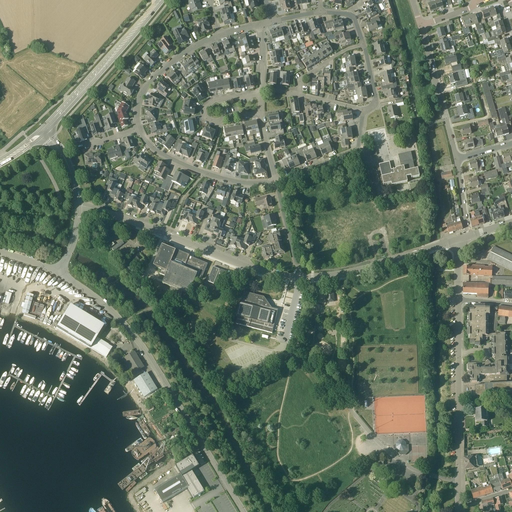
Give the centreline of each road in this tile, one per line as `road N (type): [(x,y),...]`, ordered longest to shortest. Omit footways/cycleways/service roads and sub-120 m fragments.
road 1 (residential): [(458,480),(405,465),(307,366),(218,335),(235,261)]
road 2 (unclassified): [(243,511),(137,339),(59,274)]
road 3 (residential): [(458,480),(457,301)]
road 4 (secondary): [(160,0),(45,128)]
road 5 (tertiary): [(235,261),(77,206)]
road 6 (tertiary): [(455,240),(359,270),(298,277)]
road 7 (residential): [(277,182),(204,173),(154,148),(138,127)]
road 8 (residential): [(456,159),(419,25)]
road 9 (residential): [(138,127),(137,107),(150,81),(219,34)]
road 10 (residential): [(261,90),(215,99),(204,110),(213,121),(259,112)]
